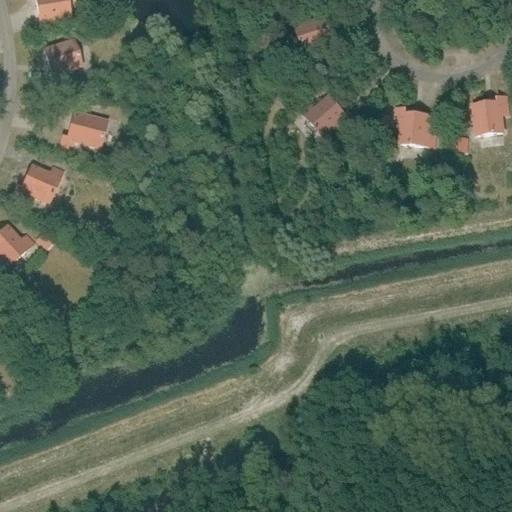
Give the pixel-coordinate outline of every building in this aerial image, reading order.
[(35,0),(39,23),(70,17),(66,0),(35,0)] [(304,54),(319,48),(326,46),(328,52),(340,48),(337,41),(333,42),(324,19),(295,29),(304,54)] [(81,67),(73,42),(43,52),(51,76),(46,77),(49,84),(61,80),(59,74),(81,67)] [(301,113),(319,134),(323,138),(336,127),(340,132),(354,120),(349,114),(345,117),(329,98),(314,111),(309,106),(301,113)] [(507,117),(505,98),(497,99),(498,104),(473,107),(477,138),(503,135),(501,117),(507,117)] [(400,146),(433,149),(434,138),(427,137),(429,117),(404,115),(404,110),(397,110),(396,122),(402,123),(400,146)] [(99,149),(106,124),(73,115),(67,140),(61,138),(59,146),(72,149),(73,142),(99,149)] [(388,132),(389,117),(376,115),(374,130),(388,132)] [(467,154),(468,140),(453,140),(452,153),(467,154)] [(49,204),(62,174),(52,170),(49,176),(31,168),(21,191),(16,189),(13,196),(25,201),(27,195),(49,204)] [(0,259),(8,268),(32,246),(25,238),(20,242),(6,228),(0,233),(0,259)] [(46,231),(35,241),(44,252),(55,242),(46,231)]
